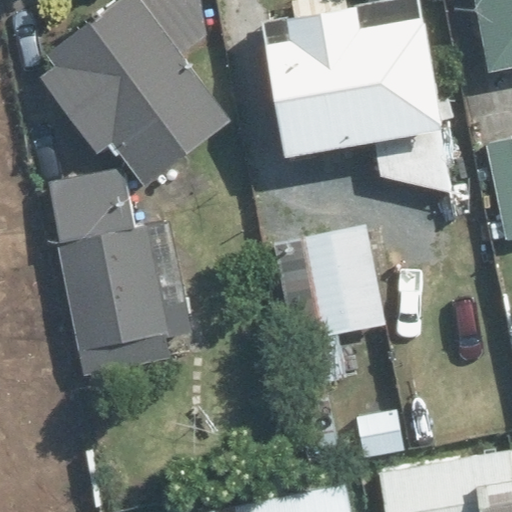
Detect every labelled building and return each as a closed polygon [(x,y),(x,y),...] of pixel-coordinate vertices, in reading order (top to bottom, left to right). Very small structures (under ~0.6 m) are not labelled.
[(191,49),(217,28),(211,0),(128,0),(63,54),(67,60),(51,73),(110,146),(119,138),(156,182),(242,112),(191,49)] [(389,174),(471,197),(441,0),(382,0),(364,3),(363,0),(306,0),(308,11),(285,15),(304,144),(383,132),(389,174)] [(511,0),(489,0),(502,63),(511,61),(511,0)] [(0,184),(25,180),(0,39),(0,184)] [(511,131),(494,135),(511,236),(511,131)] [(137,165),(60,175),(85,367),(198,352),(181,220),(145,225),(137,165)] [(17,227),(0,228),(0,270),(52,265),(46,212),(15,215),(17,227)] [(395,325),(380,227),(283,242),(315,447),(343,443),(334,383),(355,379),(348,332),(395,325)] [(511,511),(511,450),(390,469),(396,511),(511,511)] [(360,511),(352,461),(289,471),(293,495),(206,508),(206,511),(360,511)]
